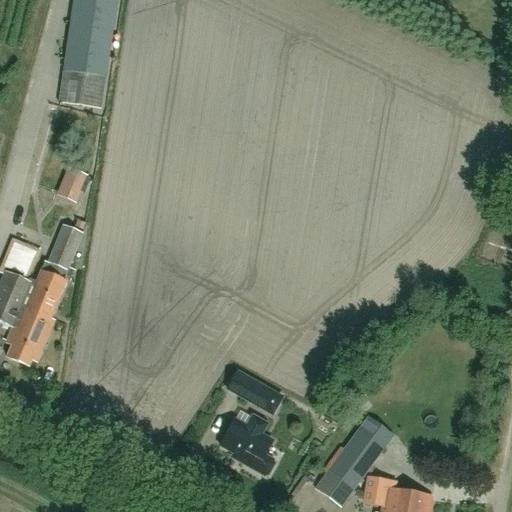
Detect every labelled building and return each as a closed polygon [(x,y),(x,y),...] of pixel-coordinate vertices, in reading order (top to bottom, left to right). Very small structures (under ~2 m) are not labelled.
[(116,0),(75,0),(63,80),(79,83),(76,108),(99,111),(116,0)] [(83,194),(89,180),(68,171),(59,193),(76,200),(79,192),(83,194)] [(82,233),(63,226),(48,263),(45,262),(35,285),(25,281),(38,251),(12,241),(0,269),(0,272),(4,274),(0,284),(0,322),(12,328),(6,344),(11,346),(6,358),(29,367),(31,361),(36,363),(54,320),(50,319),(65,281),(63,280),(82,233)] [(258,408),(268,391),(237,373),(227,390),(258,408)] [(231,458),(243,465),(264,477),(268,476),(274,465),(273,461),(264,456),(272,442),(261,436),(267,425),(252,417),(246,428),(234,421),(220,447),(233,454),(231,458)] [(366,418),(357,431),(314,489),(340,508),(383,450),(392,437),(366,418)] [(371,478),(367,503),(382,506),(381,511),(428,511),(432,498),(386,489),(387,481),(371,478)]
